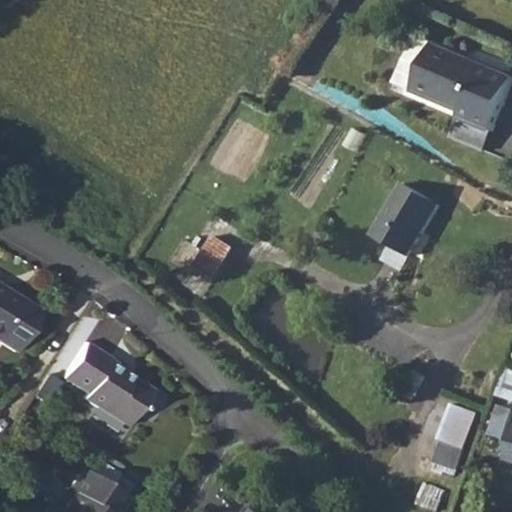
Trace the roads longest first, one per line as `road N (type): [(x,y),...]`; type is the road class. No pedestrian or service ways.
road 1 (residential): [(243,408),(95,278),(0,222)]
road 2 (residential): [(338,511),(243,408)]
road 3 (residential): [(243,408),(176,511)]
